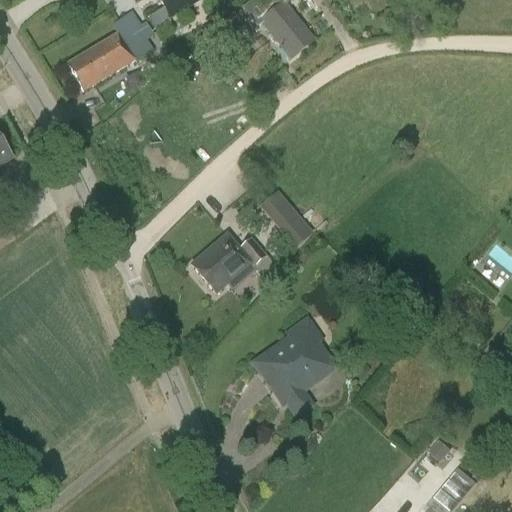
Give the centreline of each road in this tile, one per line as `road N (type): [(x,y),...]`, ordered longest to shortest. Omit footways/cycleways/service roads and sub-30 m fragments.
road 1 (unclassified): [(225,511),(121,252),(97,224),(84,178),(0,36)]
road 2 (track): [(511,45),(422,43),(334,68),(142,243),(121,252)]
